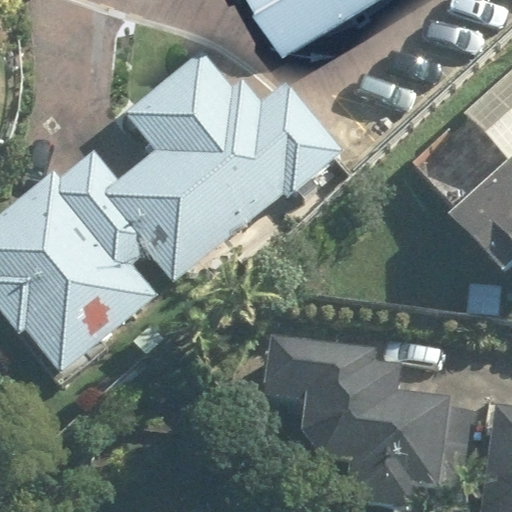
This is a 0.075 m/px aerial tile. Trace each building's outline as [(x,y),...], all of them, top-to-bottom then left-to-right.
[(248,0),(279,56),(370,0),(248,0)] [(70,169),(143,259),(148,255),(174,283),(343,150),(286,82),(262,101),(243,79),(234,86),(203,47),(125,112),(153,149),(118,178),(94,150),(70,169)] [(511,79),(419,162),(511,265),(511,79)] [(143,259),(70,169),(61,177),(54,170),(0,212),(0,309),(20,334),(25,329),(59,374),(159,295),(136,265),(143,259)] [(509,288),(454,285),(452,324),(507,327),(509,288)] [(282,349),(276,415),(316,419),(311,473),(370,477),(367,511),(430,511),(432,493),(466,496),(473,416),(423,412),(426,377),(394,374),(396,358),(282,349)]
